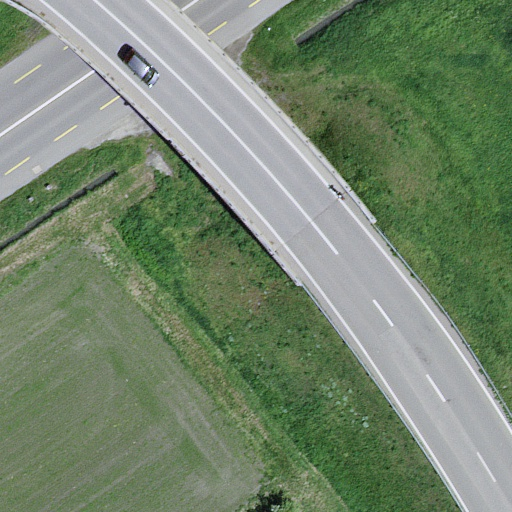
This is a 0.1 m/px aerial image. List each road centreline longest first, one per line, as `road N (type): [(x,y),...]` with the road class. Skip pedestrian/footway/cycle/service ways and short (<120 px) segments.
road 1 (tertiary): [(94,0),(234,132),(311,219),(389,318),(511,506)]
road 2 (primary): [(203,0),(82,82)]
